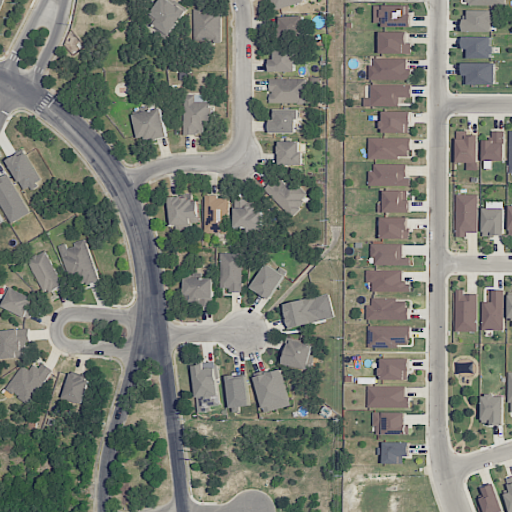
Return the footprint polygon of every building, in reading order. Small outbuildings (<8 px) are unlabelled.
[(160,0),(150,13),(159,20),(155,25),(169,36),(187,11),(172,0),(160,0)] [(411,27),(412,14),(407,14),(407,5),(375,5),(375,21),(382,21),(382,27),(411,27)] [(195,41),(222,41),(221,9),(194,10),(195,41)] [(463,32),(493,31),(492,10),(468,11),(468,19),(463,19),(463,32)] [(301,16),(280,17),(280,36),(302,35),(301,16)] [(381,53),(411,54),(411,42),(408,42),(408,32),(381,32),(381,53)] [(492,36),(463,37),(464,58),(493,58),(492,36)] [(296,72),(295,51),(274,51),(275,59),(270,59),(270,72),(296,72)] [(370,80),(409,80),(409,58),(375,59),(375,66),(369,66),(370,80)] [(496,84),(496,63),(464,63),(464,85),(496,84)] [(307,79),(270,79),(270,103),(307,103),(307,79)] [(411,85),(370,85),(371,98),(364,98),(364,106),(399,106),(399,98),(412,97),(411,85)] [(203,135),(204,126),(210,126),(211,95),(185,94),(184,134),(203,135)] [(133,115),(140,142),(167,135),(161,108),(133,115)] [(297,133),(297,109),(274,109),(274,120),(270,121),(270,133),(297,133)] [(382,133),(411,133),(411,112),(382,112),(382,133)] [(483,140),(483,161),(505,160),(504,131),(493,131),(493,140),(483,140)] [(467,134),(456,135),(457,163),(467,163),(467,171),(479,171),(478,136),(467,136),(467,134)] [(411,158),(411,137),(369,138),(369,159),(411,158)] [(301,142),(278,142),(278,165),(302,165),(301,142)] [(25,191),(42,182),(25,150),(7,160),(25,191)] [(371,185),(411,186),(411,177),(407,177),(407,164),(371,164),(371,185)] [(307,197),(277,173),(263,192),(293,215),(307,197)] [(30,213),(8,175),(0,179),(0,202),(12,223),(30,213)] [(411,213),(411,200),(403,200),(403,191),(384,191),(384,203),(379,203),(379,212),(411,213)] [(478,195),(456,194),(455,236),(467,237),(467,233),(478,233),(478,195)] [(229,196),(205,196),(205,233),(229,233),(229,196)] [(170,198),(171,225),(192,225),(192,218),(199,218),(198,198),(170,198)] [(235,227),(262,227),(263,211),(256,211),(256,201),(235,201),(235,227)] [(483,236),(504,237),(504,202),(483,202),(483,236)] [(381,218),(382,239),(409,239),(408,217),(381,218)] [(86,240),(67,246),(66,244),(60,246),(74,289),(99,281),(86,240)] [(373,265),(411,266),(411,258),(403,258),(403,244),(373,244),(373,265)] [(62,286),(48,251),(29,258),(43,293),(62,286)] [(241,253),(220,253),(221,288),(230,288),(230,293),(242,292),(241,253)] [(270,299),(285,275),(266,263),(251,288),(270,299)] [(373,292),(411,292),(411,282),(403,282),(403,270),(367,271),(367,283),(373,283),(373,292)] [(185,295),(191,295),(192,306),(214,305),(213,278),(185,279),(185,295)] [(30,317),(37,298),(10,288),(3,308),(30,317)] [(456,332),(477,332),(478,294),(464,294),(464,289),(456,289),(456,332)] [(504,290),(492,290),(492,302),(483,302),(483,330),(504,330),(504,290)] [(290,329),(324,321),(318,296),(283,305),(290,329)] [(368,320),(408,320),(408,299),(369,298),(368,320)] [(410,326),(370,327),(370,348),(410,347),(410,326)] [(0,342),(0,358),(26,358),(25,343),(30,343),(30,329),(0,330),(0,342)] [(313,345),(288,339),(283,364),(311,370),(314,355),(311,354),(313,345)] [(410,359),(381,358),(381,379),(409,380),(410,359)] [(7,391),(32,405),(51,370),(35,362),(30,370),(21,365),(7,391)] [(458,375),(474,375),(474,363),(457,363),(458,375)] [(199,412),(212,411),(211,406),(221,405),(216,367),(205,369),(205,365),(194,366),(199,412)] [(265,413),(291,406),(281,369),(255,377),(265,413)] [(84,403),(90,378),(69,374),(64,399),(84,403)] [(247,374),(227,376),(231,408),(250,406),(247,374)] [(368,407),(410,408),(410,399),(406,399),(406,387),(368,386),(368,407)] [(482,424),(504,424),(503,395),(482,396),(482,424)] [(407,412),(375,413),(375,435),(407,434),(407,412)] [(410,457),(410,442),(384,442),(384,464),(403,464),(403,456),(410,457)] [(480,499),(484,511),(501,511),(504,511),(494,484),(482,488),(485,497),(480,499)]
